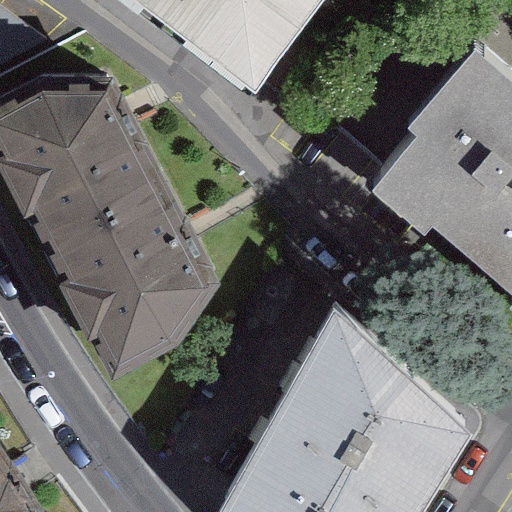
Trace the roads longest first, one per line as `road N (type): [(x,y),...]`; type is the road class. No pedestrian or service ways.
road 1 (residential): [(511,371),(160,76),(50,0)]
road 2 (residential): [(159,511),(111,451),(0,274)]
